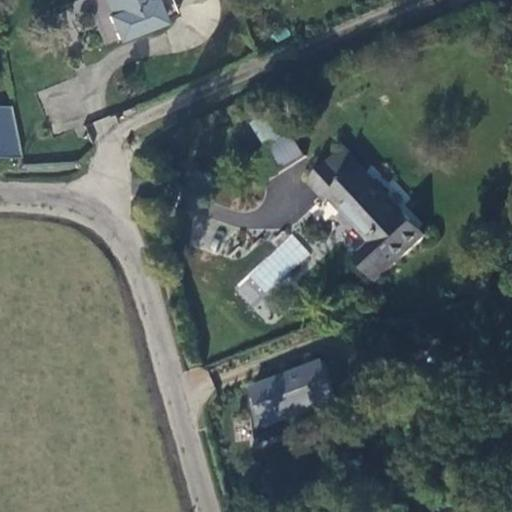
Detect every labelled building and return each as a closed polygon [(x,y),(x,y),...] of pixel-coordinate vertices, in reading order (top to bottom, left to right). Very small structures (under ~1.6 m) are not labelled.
[(98,0),(105,15),(102,17),(113,45),(161,26),(160,23),(151,0),(98,0)] [(151,0),(160,23),(179,16),(171,0),(151,0)] [(0,106),(0,158),(19,158),(9,106),(0,106)] [(265,183),(307,157),(292,134),(251,160),(265,183)] [(368,243),(351,261),(375,286),(429,237),(362,165),(345,146),(306,183),(325,204),(329,202),(368,243)] [(323,362),(251,390),(256,412),(262,441),(283,437),(280,426),(332,405),(327,386),(332,384),(323,362)] [(332,384),(327,386),(332,405),(338,403),(332,384)]
